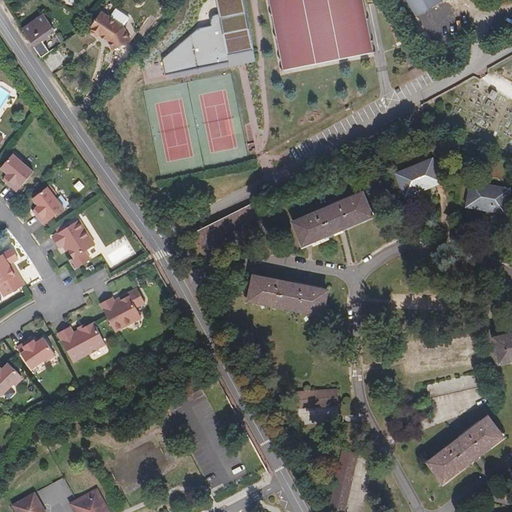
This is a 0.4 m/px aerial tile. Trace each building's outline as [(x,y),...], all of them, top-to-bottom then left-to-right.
[(164,61),(168,77),(230,64),(231,64),(229,57),(255,52),(244,0),(217,0),(221,17),(216,18),(215,19),(213,20),(213,22),(212,24),(213,27),(200,30),(164,61)] [(375,52),(364,0),(270,0),(285,71),(375,52)] [(443,1),(441,0),(405,0),(416,18),(443,1)] [(447,2),(434,11),(438,18),(452,9),(447,2)] [(111,19),(102,12),(90,28),(91,29),(91,32),(97,36),(100,35),(108,41),(109,51),(127,43),(124,28),(130,20),(116,10),(111,19)] [(54,30),(43,15),(23,29),(36,47),(49,37),(48,35),(54,30)] [(395,22),(389,24),(397,46),(402,44),(401,42),(402,41),(395,22)] [(95,41),(87,29),(66,43),(75,55),(95,41)] [(41,55),(60,42),(56,36),(50,39),(49,37),(36,47),(41,55)] [(44,59),(52,71),(67,62),(58,49),(44,59)] [(229,57),(231,64),(230,64),(231,69),(257,63),(255,52),(229,57)] [(34,172),(21,161),(23,159),(15,152),(1,168),(8,174),(5,177),(9,180),(7,183),(17,191),(34,172)] [(397,174),(406,196),(441,182),(434,163),(426,166),(425,163),(397,174)] [(80,180),(73,184),(78,191),(84,187),(80,180)] [(472,187),(468,206),(505,213),(510,190),(480,184),(479,188),(472,187)] [(65,209),(54,195),(56,194),(50,186),(33,199),(39,206),(36,208),(39,212),(36,214),(45,225),(65,209)] [(294,222),(303,245),(373,216),(363,193),(294,222)] [(269,212),(262,198),(194,232),(201,246),(269,212)] [(96,245),(80,220),(54,237),(61,248),(64,246),(65,245),(69,251),(70,250),(80,267),(91,260),(86,251),(96,245)] [(0,288),(5,297),(25,285),(18,273),(17,273),(13,266),(11,267),(9,265),(19,259),(13,249),(0,256),(0,288)] [(80,267),(75,258),(72,260),(78,268),(80,267)] [(254,276),(249,300),(323,315),(328,290),(254,276)] [(116,331),(142,317),(136,307),(145,302),(139,291),(130,296),(122,300),(121,299),(115,302),(114,300),(113,297),(101,304),(116,331)] [(106,344),(94,322),(74,333),(71,327),(59,333),(73,361),(89,353),(89,354),(99,349),(99,348),(106,344)] [(511,333),(494,338),(500,362),(511,359),(511,333)] [(56,355),(44,338),(36,343),(34,340),(30,343),(28,340),(17,348),(32,369),(46,359),(47,361),(56,355)] [(23,378),(9,363),(2,370),(0,367),(0,393),(2,395),(14,384),(16,385),(23,378)] [(488,385),(484,370),(426,384),(429,399),(488,385)] [(338,390),(292,392),(293,408),(339,405),(338,390)] [(428,462),(443,482),(503,437),(488,417),(428,462)] [(344,511),(357,454),(342,451),(330,509),(343,511),(344,511)] [(112,511),(100,490),(79,502),(75,504),(79,511),(112,511)] [(45,511),(35,493),(12,505),(16,511),(45,511)]
